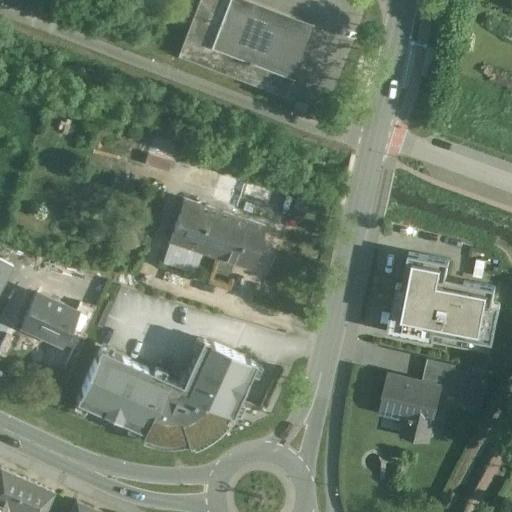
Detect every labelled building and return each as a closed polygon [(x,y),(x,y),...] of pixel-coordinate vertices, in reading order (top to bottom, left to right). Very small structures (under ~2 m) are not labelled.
[(309,27),(238,0),(197,0),(176,56),(285,97),(313,23),(311,22),(309,27)] [(239,207),(243,195),(247,184),(219,175),(212,198),(239,207)] [(269,192),(247,184),(243,195),(266,203),(269,192)] [(231,215),(183,199),(169,242),(217,258),(231,215)] [(265,226),(231,215),(217,258),(251,269),(265,226)] [(408,251),(402,283),(495,301),(498,285),(449,276),(452,260),(408,251)] [(0,294),(15,263),(0,256),(0,294)] [(402,283),(396,282),(386,332),(493,352),(502,303),(495,301),(402,283)] [(208,326),(120,287),(94,346),(98,348),(99,347),(133,362),(166,377),(181,383),(202,338),(203,338),(208,326)] [(76,310),(36,292),(21,325),(61,343),(69,327),(76,310)] [(94,309),(79,302),(76,310),(69,327),(83,334),(94,309)] [(166,377),(143,431),(141,435),(144,436),(144,435),(153,438),(162,440),(170,440),(179,439),(186,438),(189,445),(191,444),(191,443),(202,437),(208,433),(212,430),(217,426),(221,421),(227,413),(232,415),(255,362),(203,338),(202,338),(181,383),(166,377)] [(109,416),(133,362),(99,347),(98,348),(75,401),(109,416)] [(456,364),(427,358),(421,383),(437,387),(437,388),(449,391),(456,364)] [(133,362),(109,416),(143,431),(166,377),(133,362)] [(421,383),(392,376),(384,410),(408,416),(404,433),(425,438),(437,388),(437,387),(421,383)] [(484,382),(467,378),(462,400),(479,404),(484,382)] [(43,511),(53,490),(0,466),(0,502),(15,509),(21,511),(43,511)] [(104,511),(75,499),(69,511),(104,511)] [(0,502),(0,511),(13,511),(15,509),(0,502)]
